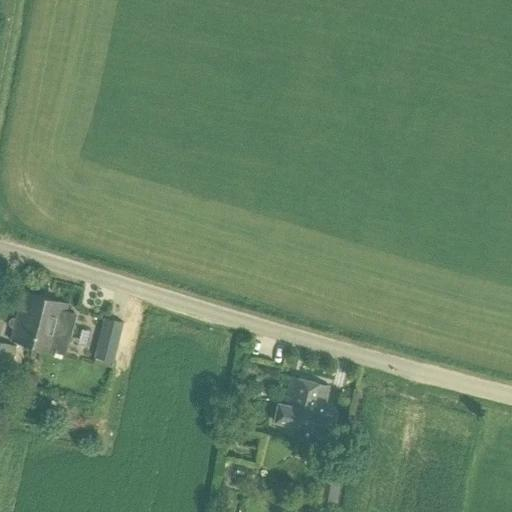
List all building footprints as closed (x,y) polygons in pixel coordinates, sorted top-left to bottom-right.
[(33,346),(45,299),(23,294),(17,319),(14,318),(10,320),(9,324),(11,327),(14,328),(11,340),(33,346)] [(78,315),(65,311),(66,305),(45,299),(33,346),(67,355),(78,315)] [(105,318),(95,358),(115,363),(125,324),(105,318)] [(0,367),(11,370),(16,347),(0,342),(0,367)] [(275,422),(328,435),(332,418),(322,415),(329,387),(290,377),(283,406),(279,405),(275,422)]
